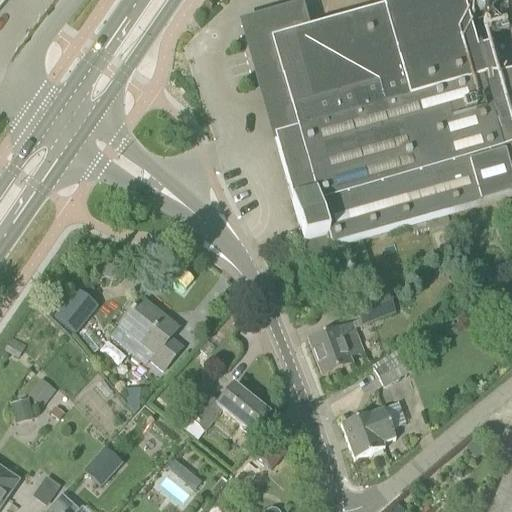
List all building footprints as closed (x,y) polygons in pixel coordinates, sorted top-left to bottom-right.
[(511,77),(499,81),(491,52),(477,56),(461,0),(379,0),(382,12),(303,34),(298,17),(298,15),(255,28),(248,40),(262,89),(263,89),(263,88),(282,83),(297,134),(273,140),(292,203),(291,204),(303,246),(327,239),(331,251),(511,202),(511,77)] [(75,295),(56,320),(75,335),(94,309),(75,295)] [(354,307),(362,329),(394,316),(387,295),(354,307)] [(155,360),(151,365),(164,375),(182,351),(170,342),(178,332),(140,302),(118,331),(155,360)] [(308,344),(321,379),(350,368),(348,361),(362,355),(351,327),(308,344)] [(371,371),(379,384),(383,391),(411,374),(410,372),(401,358),(399,355),(371,371)] [(42,407),(54,392),(40,382),(29,396),(42,407)] [(190,422),(189,423),(206,435),(221,415),(251,439),(268,417),(233,389),(217,410),(206,402),(197,413),(190,422)] [(15,422),(30,421),(29,404),(13,405),(15,422)] [(190,422),(197,413),(189,408),(182,417),(190,422)] [(382,447),(395,442),(383,413),(340,428),(353,464),(384,452),(382,447)] [(511,435),(506,433),(501,446),(510,450),(511,444),(511,435)] [(287,453),(272,442),(257,461),(271,473),(287,453)] [(101,490),(122,466),(106,451),(84,476),(101,490)] [(181,509),(202,486),(174,461),(153,484),(181,509)] [(511,511),(511,462),(491,511),(511,511)] [(234,481),(246,490),(259,473),(248,464),(234,481)] [(0,507),(15,485),(0,474),(0,507)] [(46,478),(31,498),(47,509),(61,489),(46,478)] [(75,511),(61,499),(48,511),(75,511)]
